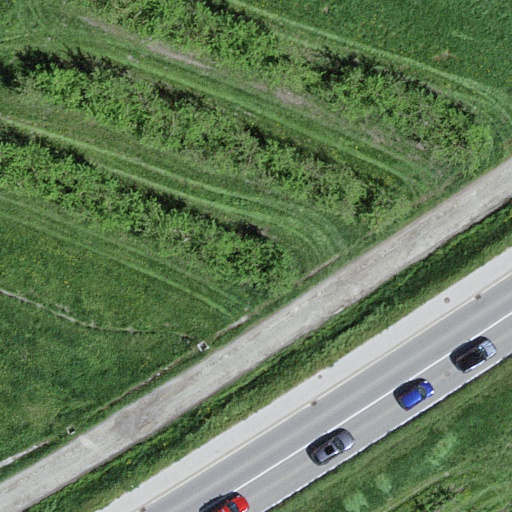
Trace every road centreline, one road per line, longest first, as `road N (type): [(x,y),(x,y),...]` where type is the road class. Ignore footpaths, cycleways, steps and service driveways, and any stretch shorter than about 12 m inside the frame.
road 1 (track): [(0,502),(206,381),(511,165)]
road 2 (tertiary): [(202,511),(511,313)]
